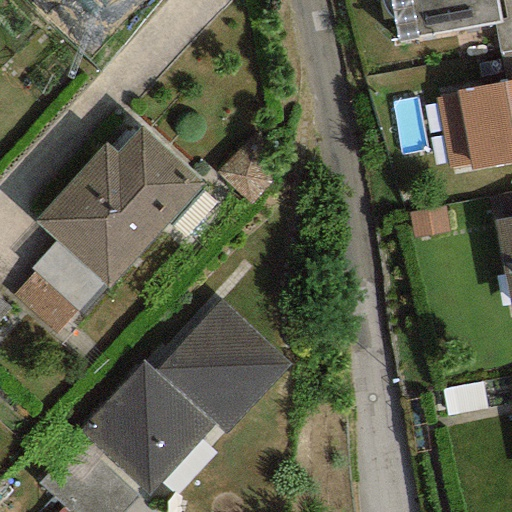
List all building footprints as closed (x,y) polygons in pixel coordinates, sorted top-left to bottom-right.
[(511,0),(388,0),(396,42),(492,23),(511,20),(511,0)] [(511,20),(492,23),(498,55),(511,52),(511,20)] [(511,52),(498,55),(502,81),(511,78),(511,52)] [(511,78),(502,81),(434,94),(450,176),(511,164),(511,78)] [(200,185),(138,129),(115,154),(105,145),(34,222),(55,241),(107,287),(200,185)] [(511,218),(510,219),(494,222),(511,315),(511,218)] [(82,315),(107,287),(55,241),(30,270),(33,272),(76,311),(82,315)] [(54,336),(76,311),(33,272),(11,297),(54,336)] [(288,365),(217,300),(152,370),(142,360),(77,431),(148,496),(213,426),(223,435),(288,365)]
